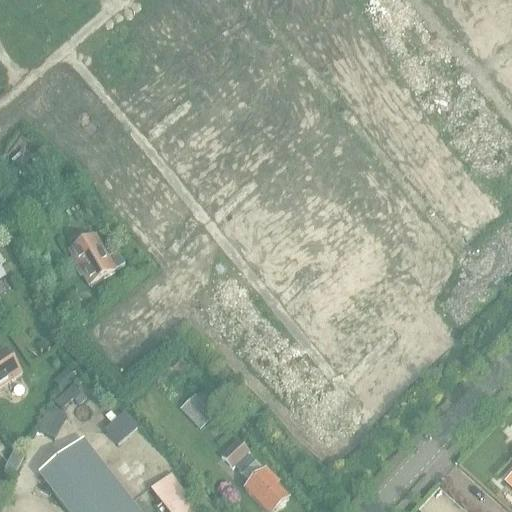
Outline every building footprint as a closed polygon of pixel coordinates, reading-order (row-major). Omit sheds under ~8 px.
[(137,0),(132,0),(101,31),(129,57),(160,28),(137,0)] [(250,0),(245,17),(282,25),(287,0),(250,0)] [(370,0),(399,16),(407,0),(370,0)] [(428,0),(428,1),(431,3),(458,21),(468,0),(428,0)] [(323,3),(304,31),(344,53),(360,27),(323,3)] [(433,32),(404,59),(431,83),(458,55),(433,32)] [(379,77),(342,85),(349,117),(389,108),(379,77)] [(262,81),(230,94),(245,125),(275,112),(262,81)] [(436,97),(404,121),(423,149),(456,125),(436,97)] [(290,125),(281,152),(317,161),(325,133),(290,125)] [(117,135),(86,156),(106,189),(137,168),(117,135)] [(353,164),(346,194),(381,201),(387,172),(353,164)] [(150,201),(124,226),(153,253),(178,226),(150,201)] [(256,202),(226,237),(262,264),(290,235),(256,202)] [(455,229),(435,250),(463,275),(485,250),(455,229)] [(95,238),(69,253),(89,287),(115,272),(125,266),(118,254),(108,260),(95,238)] [(214,263),(174,260),(180,297),(212,299),(214,263)] [(334,268),(302,267),(304,303),(334,303),(334,268)] [(397,273),(369,289),(396,316),(421,304),(397,273)] [(142,302),(105,318),(119,342),(149,325),(142,302)] [(266,319),(239,324),(252,361),(277,358),(266,319)] [(369,339),(338,341),(342,378),(377,372),(369,339)] [(0,355),(0,390),(21,377),(5,352),(0,355)] [(304,386),(282,402),(304,428),(326,409),(304,386)] [(80,408),(86,401),(79,394),(80,394),(73,387),(54,404),(61,412),(73,401),(80,408)] [(213,415),(221,407),(205,390),(197,398),(196,396),(180,411),(199,432),(215,417),(213,415)] [(37,432),(55,441),(66,419),(47,410),(37,432)] [(104,433),(118,448),(137,429),(123,415),(104,433)] [(265,472),(262,474),(246,457),(249,455),(238,444),(221,460),(231,471),(233,469),(250,486),(244,493),(262,511),(275,511),(287,501),(275,488),(277,485),(265,472)] [(135,511),(90,453),(80,460),(72,450),(38,477),(65,511),(135,511)] [(163,481),(149,493),(165,511),(201,511),(195,502),(186,511),(163,481)]
